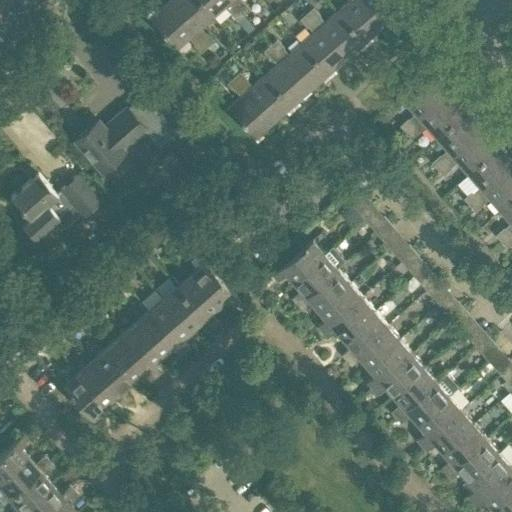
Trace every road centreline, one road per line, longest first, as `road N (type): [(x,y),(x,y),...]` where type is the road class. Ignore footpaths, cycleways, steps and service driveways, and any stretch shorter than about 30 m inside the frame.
road 1 (residential): [(442,511),(410,474),(390,470),(262,313),(88,464)]
road 2 (residential): [(511,322),(348,145),(236,242)]
road 3 (residential): [(88,464),(6,372)]
